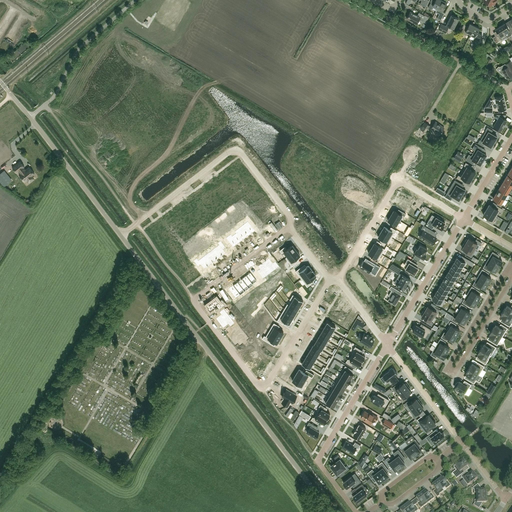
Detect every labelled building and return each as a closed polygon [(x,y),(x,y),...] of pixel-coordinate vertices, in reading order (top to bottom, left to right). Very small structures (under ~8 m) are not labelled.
[(435,12),(441,0),(435,0),(433,4),(431,2),(428,8),(431,9),(432,9),(436,11),(435,12)] [(441,0),(435,12),(439,14),(437,19),(440,21),(444,13),(442,12),(447,3),(441,0)] [(426,23),(429,17),(425,15),(424,16),(419,13),(417,16),(410,12),(407,19),(416,24),(419,19),(426,23)] [(448,27),(448,26),(453,28),(459,19),(451,15),(446,25),(447,25),(446,26),(441,24),(438,29),(446,33),(448,28),(448,27)] [(467,33),(470,34),(474,26),(470,23),(466,30),(462,28),(459,35),(463,37),(464,34),(466,35),(467,33)] [(504,23),(500,26),(507,38),(511,35),(511,34),(511,33),(511,28),(511,27),(511,26),(507,28),(504,23)] [(479,28),(474,26),(470,34),(468,37),(472,39),(472,42),(472,43),(471,44),(471,45),(472,46),(473,47),(474,48),(482,33),(478,31),(479,28)] [(507,38),(500,26),(495,29),(497,32),(494,33),(499,41),(501,39),(503,40),(507,38)] [(511,72),(511,64),(510,61),(500,67),(502,70),(500,72),(503,75),(505,75),(507,79),(511,75),(511,72)] [(506,109),(503,96),(495,98),(498,111),(506,109)] [(496,114),(494,117),(498,119),(493,126),(500,131),(503,127),(503,126),(504,124),(505,125),(505,124),(504,124),(507,120),(504,118),(506,115),(496,114)] [(425,122),(420,129),(425,132),(430,126),(425,122)] [(439,135),(444,128),(435,122),(431,129),(439,135)] [(483,135),(494,142),(494,141),(495,141),(497,138),(496,137),(497,137),(491,133),(492,130),(487,127),(485,130),(486,130),(483,135)] [(494,142),(483,135),(480,140),(478,143),(483,146),(484,143),(491,147),(491,146),(492,146),(494,143),(493,142),(494,142)] [(479,150),(481,147),(475,144),(472,149),(474,150),(473,153),(484,160),(486,156),(485,155),(486,154),(483,152),(479,150)] [(466,159),(472,163),(473,160),(477,163),(480,164),(480,163),(481,164),(484,160),(473,153),(471,156),(469,154),(466,159)] [(24,167),(20,161),(12,167),(17,172),(19,171),(21,173),(19,175),(24,181),(27,179),(29,182),(33,178),(31,176),(34,174),(30,168),(27,170),(25,170),(24,171),(22,168),(24,167)] [(238,162),(228,170),(233,177),(234,176),(238,181),(244,177),(240,172),(244,169),(238,162)] [(462,171),(472,177),(476,172),(470,168),(471,166),(466,162),(464,165),(465,166),(462,171)] [(11,181),(3,171),(0,173),(0,181),(4,186),(11,181)] [(472,177),(462,171),(459,176),(458,175),(456,178),(462,181),(464,179),(469,182),(472,177)] [(18,179),(11,185),(13,188),(21,182),(18,179)] [(215,180),(210,184),(211,185),(216,191),(221,188),(215,180)] [(450,187),(462,195),(463,193),(463,194),(466,190),(465,189),(458,185),(460,183),(455,180),(450,187)] [(501,184),(509,189),(511,184),(504,180),(501,184)] [(246,184),(240,188),(243,190),(245,189),(248,194),(257,188),(253,183),(248,187),(246,184)] [(498,189),(508,194),(507,193),(509,189),(501,184),(498,189)] [(211,185),(208,187),(213,194),(216,191),(211,185)] [(208,187),(204,190),(209,197),(213,194),(208,187)] [(450,200),(453,196),(459,200),(461,197),(461,196),(462,195),(450,187),(444,196),(450,200)] [(257,188),(248,194),(252,199),(250,201),(253,203),(258,200),(256,197),(261,193),(257,188)] [(508,194),(498,189),(496,193),(505,199),(508,194)] [(204,190),(201,192),(206,199),(209,197),(204,190)] [(201,192),(198,195),(203,202),(206,199),(201,192)] [(499,202),(501,203),(504,199),(505,199),(496,193),(493,198),(499,202)] [(198,195),(194,198),(199,204),(203,202),(198,195)] [(402,196),(398,203),(404,207),(402,210),(411,216),(415,209),(411,207),(413,203),(409,201),(410,199),(406,197),(405,198),(402,196)] [(191,200),(196,207),(199,204),(194,198),(191,200)] [(190,199),(185,203),(191,210),(196,207),(191,200),(190,199)] [(260,202),(255,206),(257,209),(259,208),(263,213),(271,206),(271,205),(268,201),(268,202),(267,201),(262,205),(260,202)] [(489,204),(486,209),(496,216),(499,211),(500,212),(502,209),(496,205),(495,208),(489,204)] [(271,206),(263,213),(267,218),(265,219),(267,222),(272,218),(270,216),(275,211),(272,206),(272,207),(271,206)] [(177,209),(171,213),(180,224),(185,220),(188,225),(193,222),(185,211),(181,214),(177,209)] [(496,216),(486,209),(483,215),(489,218),(487,220),(493,224),(495,221),(494,220),(496,216)] [(394,210),(391,215),(399,220),(400,221),(403,215),(394,210)] [(180,224),(171,213),(166,217),(170,222),(166,225),(174,236),(178,233),(174,227),(180,224)] [(391,215),(388,220),(396,225),(399,220),(391,215)] [(429,219),(426,225),(432,229),(434,225),(441,229),(444,225),(443,225),(445,222),(440,219),(437,217),(436,217),(433,221),(429,219)] [(249,223),(244,227),(250,234),(255,231),(249,223)] [(436,237),(434,236),(429,233),(431,230),(423,225),(421,229),(423,230),(419,237),(432,245),(433,243),(434,242),(433,242),(436,237)] [(384,226),(381,231),(391,238),(394,233),(396,230),(391,227),(389,229),(384,226)] [(244,227),(240,230),(246,237),(250,234),(244,227)] [(240,230),(236,233),(242,241),(246,237),(240,230)] [(381,231),(378,236),(388,243),(391,238),(381,231)] [(236,233),(232,236),(237,244),(242,241),(236,233)] [(232,236),(227,240),(233,247),(237,244),(232,236)] [(466,239),(464,243),(474,249),(474,248),(477,244),(479,245),(481,242),(476,239),(474,242),(468,238),(467,240),(466,239)] [(374,243),(371,248),(381,254),(384,249),(380,246),(375,243),(374,243)] [(463,247),(462,248),(467,252),(466,254),(471,257),(476,249),(474,248),(474,249),(464,243),(462,246),(463,247)] [(219,244),(214,249),(220,257),(226,253),(219,244)] [(287,256),(296,250),(292,245),(287,249),(285,246),(280,250),(282,253),(284,251),(287,256)] [(415,248),(413,252),(414,252),(414,253),(415,254),(413,257),(419,261),(421,257),(423,259),(426,254),(424,253),(427,249),(420,245),(417,249),(416,248),(416,249),(415,248)] [(371,248),(368,253),(378,259),(381,254),(371,248)] [(214,249),(208,253),(215,261),(220,257),(214,249)] [(296,250),(287,256),(285,257),(289,263),(291,265),(296,262),(295,259),(300,255),(296,250)] [(487,259),(499,266),(502,261),(496,258),(498,255),(492,251),(487,259)] [(208,253),(203,257),(210,265),(215,261),(208,253)] [(203,257),(198,261),(204,269),(210,265),(203,257)] [(463,267),(466,262),(463,260),(460,259),(457,257),(454,261),(463,267)] [(269,258),(263,262),(271,273),(279,266),(275,261),(273,263),(269,258)] [(408,258),(404,263),(406,265),(404,268),(414,274),(418,268),(410,263),(412,261),(408,258)] [(490,268),(495,271),(498,266),(499,266),(487,259),(483,268),(488,271),(490,268)] [(363,261),(359,266),(369,272),(371,269),(377,272),(380,266),(370,260),(368,264),(363,261)] [(460,272),(463,267),(454,261),(454,262),(451,266),(460,272)] [(180,272),(187,281),(194,276),(189,270),(192,268),(187,262),(183,266),(185,268),(180,272)] [(263,262),(258,266),(259,269),(257,271),(263,279),(271,273),(263,262)] [(400,269),(391,264),(389,268),(397,273),(400,269)] [(301,278),(312,270),(311,270),(312,270),(309,265),(308,266),(308,265),(302,269),(301,267),(295,271),(301,278)] [(448,271),(457,276),(457,275),(459,271),(460,272),(451,266),(448,271),(448,270),(448,271)] [(477,277),(488,283),(491,278),(486,275),(487,272),(482,269),(477,277)] [(312,270),(301,278),(307,286),(312,282),(310,280),(316,276),(315,275),(316,275),(312,270),(312,271),(312,270)] [(445,275),(455,281),(454,280),(456,276),(457,276),(448,271),(446,275),(445,275)] [(250,272),(246,275),(252,283),(256,279),(250,272)] [(396,285),(395,285),(404,290),(406,287),(408,284),(408,283),(410,280),(410,281),(410,280),(399,273),(397,277),(400,279),(396,285)] [(246,275),(241,279),(247,286),(252,283),(246,275)] [(455,281),(445,275),(443,280),(442,280),(452,285),(455,281)] [(488,283),(477,277),(472,285),(478,288),(479,286),(484,289),(488,283)] [(241,279),(237,282),(243,289),(247,286),(241,279)] [(452,285),(442,280),(443,280),(440,284),(449,290),(448,289),(451,285),(452,286),(452,285)] [(237,282),(233,285),(239,293),(243,289),(237,282)] [(437,289),(446,295),(449,290),(440,284),(440,285),(437,289)] [(233,285),(228,288),(234,296),(239,293),(233,285)] [(391,297),(389,301),(395,305),(401,296),(397,293),(399,291),(392,286),(390,289),(392,291),(389,296),(391,297)] [(466,294),(477,301),(480,295),(475,292),(477,290),(471,286),(466,294)] [(444,299),(446,295),(437,289),(435,294),(434,294),(444,299)] [(293,294),(290,299),(292,301),(292,300),(300,305),(303,300),(293,294)] [(444,299),(434,294),(432,299),(440,304),(442,299),(444,300),(444,299)] [(477,301),(466,294),(462,302),(467,306),(469,303),(474,306),(477,301)] [(212,301),(207,305),(208,307),(208,308),(210,311),(215,307),(215,308),(217,306),(219,308),(224,305),(222,302),(220,303),(216,298),(215,298),(212,300),(212,301)] [(289,305),(297,310),(300,305),(292,300),(292,301),(289,305)] [(287,304),(284,308),(294,315),(297,310),(289,305),(287,304)] [(457,312),(467,318),(470,313),(465,310),(466,307),(461,304),(459,306),(460,307),(457,312)] [(511,316),(511,307),(511,308),(507,305),(505,308),(503,311),(511,316)] [(425,307),(423,310),(433,316),(436,311),(439,313),(440,310),(435,307),(434,310),(427,306),(426,307),(425,307)] [(284,308),(281,313),(292,319),(294,315),(284,308)] [(221,314),(216,319),(219,323),(229,316),(224,309),(219,312),(221,314)] [(422,314),(421,316),(428,320),(426,322),(431,326),(433,323),(430,321),(433,316),(423,310),(421,314),(422,314)] [(511,316),(503,311),(501,314),(502,314),(500,317),(506,320),(504,323),(509,326),(511,322),(511,320),(510,319),(511,316)] [(467,318),(457,312),(458,313),(455,318),(453,317),(451,320),(457,323),(458,320),(464,323),(467,318)] [(281,313),(277,321),(282,324),(284,321),(289,324),(292,319),(281,313)] [(229,316),(219,323),(223,328),(228,324),(230,326),(234,323),(229,316)] [(357,325),(359,327),(361,324),(363,325),(364,324),(356,319),(351,328),(355,330),(357,325)] [(327,321),(324,326),(332,331),(335,326),(327,321)] [(456,324),(450,321),(449,324),(450,324),(447,330),(456,335),(459,330),(454,327),(456,324)] [(274,323),(269,331),(280,338),(283,332),(278,329),(279,326),(274,323)] [(228,335),(231,339),(232,339),(242,331),(236,324),(231,328),(233,331),(228,334),(228,335)] [(413,328),(412,331),(416,333),(415,334),(419,336),(419,335),(420,336),(421,335),(424,336),(426,332),(429,333),(431,330),(422,324),(420,327),(415,324),(413,328)] [(491,330),(502,336),(507,328),(502,325),(500,328),(495,325),(494,327),(493,327),(491,330)] [(324,326),(322,331),(330,336),(332,331),(324,326)] [(456,335),(447,330),(446,330),(448,330),(446,333),(444,332),(441,337),(446,340),(448,338),(453,341),(456,335)] [(502,336),(491,330),(489,333),(490,333),(489,336),(493,339),(491,342),(497,345),(502,336)] [(242,331),(232,339),(232,340),(231,340),(235,344),(241,340),(243,342),(248,339),(242,331)] [(264,335),(262,338),(270,343),(271,340),(276,343),(277,343),(277,342),(278,343),(280,339),(280,338),(269,331),(266,336),(264,335)] [(322,331),(319,336),(327,340),(330,336),(322,331)] [(374,340),(371,338),(367,336),(364,334),(363,336),(359,333),(357,338),(360,340),(359,341),(370,348),(372,343),(374,340)] [(319,336),(316,340),(324,345),(327,340),(319,336)] [(446,353),(449,348),(444,344),(445,342),(440,338),(435,346),(446,353)] [(313,345),(321,349),(321,350),(324,345),(316,340),(313,345)] [(313,344),(310,349),(318,354),(321,350),(321,349),(313,345),(313,344)] [(490,356),(492,352),(496,347),(490,344),(488,347),(484,344),(482,346),(480,349),(488,354),(490,356)] [(351,355),(362,361),(362,360),(363,360),(365,357),(364,356),(365,356),(362,354),(359,352),(361,350),(355,346),(353,349),(354,350),(351,355)] [(435,346),(430,354),(436,358),(437,355),(443,358),(446,353),(435,346)] [(310,349),(307,354),(315,359),(318,354),(310,349)] [(488,354),(480,349),(478,352),(478,353),(477,355),(482,358),(480,361),(485,364),(489,359),(487,357),(488,354)] [(255,359),(250,363),(254,369),(263,362),(256,354),(253,356),(255,359)] [(307,354),(304,359),(313,363),(315,359),(307,354)] [(353,363),(357,365),(359,366),(359,365),(360,366),(362,362),(361,361),(362,361),(351,355),(349,359),(347,359),(346,362),(351,365),(353,363)] [(304,359),(301,363),(310,368),(313,363),(304,359)] [(468,368),(479,375),(484,366),(479,363),(477,366),(472,363),(471,365),(470,365),(468,368)] [(341,373),(351,379),(350,378),(353,374),(343,368),(341,373)] [(391,368),(389,370),(389,371),(383,376),(387,381),(389,380),(393,384),(398,380),(395,376),(397,374),(393,368),(392,368),(391,368)] [(479,375),(468,368),(466,372),(467,372),(465,374),(470,377),(468,380),(474,383),(479,375)] [(299,369),(295,375),(305,380),(308,375),(312,377),(314,374),(306,370),(304,373),(299,369)] [(341,373),(338,377),(348,384),(351,379),(341,373)] [(295,375),(292,380),(298,384),(296,387),(302,390),(307,381),(305,380),(295,375)] [(335,382),(345,388),(347,383),(348,384),(338,377),(335,382)] [(471,384),(466,381),(464,384),(459,381),(458,382),(457,382),(456,383),(455,384),(455,385),(455,387),(455,388),(465,394),(471,384)] [(335,382),(332,387),(342,393),(343,393),(342,392),(345,388),(335,382)] [(399,393),(408,386),(406,383),(405,384),(403,382),(398,386),(397,384),(392,387),(397,395),(398,394),(399,393)] [(405,396),(411,392),(410,390),(408,386),(399,393),(402,398),(400,400),(402,402),(407,399),(405,396)] [(340,397),(342,393),(332,387),(329,391),(340,397)] [(284,393),(282,397),(284,398),(285,399),(285,400),(284,400),(285,400),(288,402),(288,403),(288,402),(289,401),(290,402),(292,403),(296,395),(293,393),(292,393),(291,392),(290,392),(286,389),(284,392),(283,393),(284,393)] [(340,397),(329,391),(327,396),(336,402),(339,397),(340,398),(340,397)] [(381,398),(376,396),(374,394),(373,396),(373,395),(371,398),(371,399),(371,400),(374,402),(374,403),(377,405),(377,404),(381,406),(384,401),(387,403),(388,400),(382,396),(381,398)] [(334,407),(336,402),(327,396),(324,401),(334,407)] [(407,405),(411,409),(420,402),(418,399),(417,400),(416,398),(410,403),(408,400),(403,404),(405,407),(407,405)] [(423,406),(420,402),(411,409),(409,410),(413,415),(412,416),(414,418),(419,415),(417,412),(423,408),(422,406),(423,406)] [(319,408),(316,412),(327,419),(327,418),(328,418),(330,415),(329,414),(330,414),(324,410),(326,407),(320,404),(318,407),(319,408)] [(368,413),(364,411),(361,417),(364,419),(364,420),(370,424),(373,419),(376,420),(378,418),(368,412),(368,413)] [(326,419),(327,419),(316,412),(314,417),(313,417),(311,420),(316,423),(318,420),(319,421),(324,424),(324,423),(325,424),(327,420),(326,419)] [(423,426),(432,419),(431,418),(431,417),(429,414),(429,415),(428,414),(423,418),(421,416),(417,419),(419,422),(419,421),(423,426)] [(383,423),(390,428),(393,423),(385,419),(383,423)] [(432,419),(423,426),(426,430),(425,431),(427,434),(432,430),(430,428),(435,424),(435,423),(436,423),(433,420),(433,421),(432,419)] [(312,428),(314,425),(309,422),(306,427),(308,429),(306,432),(308,434),(311,436),(312,436),(315,438),(317,435),(317,436),(319,433),(319,432),(316,430),(312,428)] [(366,429),(359,425),(357,428),(356,428),(355,431),(353,435),(354,436),(358,439),(358,438),(360,439),(366,429)] [(425,437),(429,442),(432,439),(435,443),(435,442),(436,443),(440,440),(439,439),(444,435),(442,432),(441,433),(439,430),(438,431),(433,435),(431,433),(425,437)] [(415,439),(408,444),(416,455),(418,453),(418,454),(421,452),(417,446),(419,444),(415,439)] [(342,448),(352,454),(356,447),(358,448),(360,445),(355,442),(353,445),(346,441),(342,448)] [(400,450),(405,455),(407,454),(411,459),(414,457),(414,456),(416,455),(408,444),(400,450)] [(378,450),(379,448),(375,445),(372,450),(379,454),(380,452),(378,450)] [(392,457),(399,467),(400,466),(401,467),(404,465),(403,464),(404,463),(400,457),(402,455),(398,450),(393,453),(395,455),(392,457)] [(398,468),(399,467),(392,457),(390,459),(388,457),(383,461),(387,466),(390,464),(395,470),(396,470),(396,471),(399,468),(398,468)] [(335,461),(334,462),(333,462),(334,463),(330,466),(333,470),(334,470),(335,472),(336,474),(337,473),(342,470),(344,472),(349,469),(347,466),(345,467),(339,459),(336,462),(335,461)] [(467,466),(468,466),(467,466),(468,465),(465,462),(463,460),(460,462),(460,461),(457,463),(458,464),(456,466),(455,466),(453,467),(460,476),(465,472),(463,470),(467,466)] [(376,470),(383,479),(384,478),(385,479),(388,477),(387,476),(388,475),(383,469),(386,467),(382,462),(377,465),(379,468),(376,470)] [(382,480),(383,479),(376,470),(374,471),(372,469),(367,473),(371,478),(374,477),(379,483),(379,482),(380,483),(383,481),(382,480)] [(465,473),(461,477),(467,486),(469,484),(470,484),(472,482),(472,483),(475,481),(474,480),(477,479),(477,478),(475,476),(476,476),(474,473),(473,473),(472,473),(473,473),(472,472),(472,473),(468,476),(465,473)] [(355,486),(361,481),(357,476),(354,478),(352,475),(343,482),(347,487),(353,483),(355,486)] [(437,482),(442,489),(445,488),(446,490),(451,486),(447,481),(445,483),(441,479),(437,482)] [(442,489),(437,482),(432,486),(435,490),(433,492),(437,498),(440,496),(439,495),(444,491),(442,489)] [(364,487),(362,484),(355,489),(357,492),(353,495),(353,496),(352,496),(355,499),(357,501),(363,497),(363,498),(366,496),(366,495),(362,489),(364,487)] [(477,497),(486,497),(486,495),(487,495),(487,491),(486,492),(486,490),(480,490),(480,489),(481,489),(478,485),(472,489),(474,491),(474,494),(476,493),(477,497)] [(425,491),(421,495),(427,504),(435,498),(431,493),(428,495),(425,491)] [(427,504),(421,495),(416,498),(419,502),(417,504),(420,509),(427,504)] [(486,497),(477,497),(477,501),(474,501),(474,504),(473,506),(479,509),(481,505),(481,504),(481,503),(486,503),(486,502),(487,502),(487,498),(486,498),(486,497)] [(404,507),(408,511),(416,511),(418,510),(415,506),(412,507),(409,503),(404,507)]
